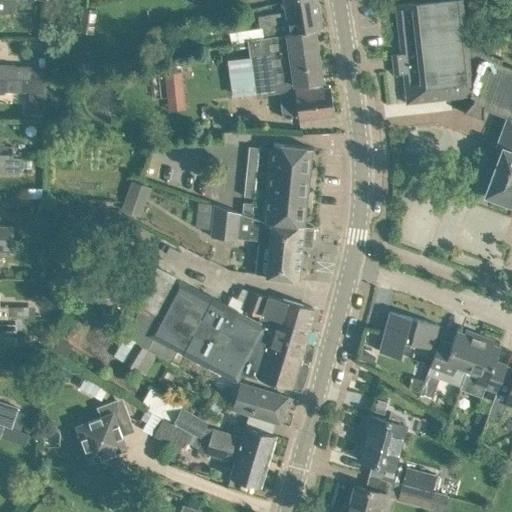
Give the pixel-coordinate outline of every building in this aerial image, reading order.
[(15,0),(0,0),(0,11),(15,12),(15,0)] [(316,0),(282,0),(284,11),(259,15),(260,26),(236,30),(238,41),(286,33),(314,28),(321,27),(316,0)] [(401,53),(392,54),(392,57),(392,58),(393,70),(394,70),(394,74),(403,73),(406,103),(470,96),(472,96),(466,44),(461,0),(411,0),(412,2),(395,4),(401,53)] [(321,80),(314,28),(286,33),(293,84),(307,82),(321,80)] [(293,84),(286,33),(238,41),(239,47),(248,45),(250,56),(230,59),(235,95),(256,91),(256,94),(279,90),(283,117),(298,114),(298,117),(333,113),(330,88),(323,89),(322,85),(308,87),(307,82),(293,84)] [(473,101),(464,112),(464,113),(466,110),(482,116),(482,119),(484,119),(484,107),(507,116),(506,117),(507,117),(498,141),(497,141),(496,144),(502,146),(501,148),(501,149),(497,160),(495,165),(495,166),(486,190),(485,190),(484,193),(488,194),(511,203),(511,66),(500,62),(502,58),(501,57),(500,59),(491,55),(492,54),(491,53),(490,54),(483,52),(482,43),(466,44),(472,96),(470,96),(474,97),(473,101)] [(0,78),(45,79),(44,65),(14,65),(14,64),(0,63),(0,78)] [(149,65),(152,99),(167,98),(168,109),(186,107),(182,70),(166,71),(165,65),(149,65)] [(0,91),(45,92),(45,79),(0,78),(0,91)] [(273,143),(265,221),(304,225),(312,147),(273,143)] [(0,157),(22,158),(24,158),(24,149),(14,149),(13,145),(0,145),(0,157)] [(249,146),(248,154),(258,155),(259,147),(249,146)] [(248,154),(247,162),(257,163),(258,155),(248,154)] [(0,171),(21,172),(22,158),(0,157),(0,171)] [(247,162),(246,171),(256,172),(257,163),(247,162)] [(246,171),(245,179),(255,180),(256,172),(246,171)] [(245,179),(244,187),(254,188),(255,180),(245,179)] [(244,187),(243,196),(254,197),(254,188),(244,187)] [(127,194),(121,208),(141,215),(146,201),(127,194)] [(199,201),(196,227),(211,229),(210,235),(238,238),(237,237),(247,238),(258,239),(269,241),(268,258),(257,257),(255,273),(266,274),(266,276),(278,277),(298,279),(301,245),(311,246),(313,227),(303,226),(304,225),(265,221),(252,215),(242,211),(240,210),(213,201),(213,203),(199,201)] [(243,202),(242,211),(252,215),(253,204),(253,203),(243,202)] [(12,225),(0,225),(0,238),(12,238),(12,225)] [(0,250),(12,251),(12,238),(0,238),(0,250)] [(140,306),(126,334),(135,340),(147,348),(153,336),(177,349),(237,381),(241,372),(271,381),(290,387),(308,328),(277,318),(274,327),(258,322),(259,321),(255,319),(244,313),(234,308),(176,277),(156,267),(137,304),(140,306)] [(91,294),(101,275),(95,271),(85,289),(73,283),(66,294),(80,302),(86,291),(91,294)] [(66,294),(73,283),(56,273),(49,284),(66,294)] [(241,288),(234,308),(244,313),(255,319),(259,321),(258,322),(274,327),(277,318),(308,328),(314,308),(295,302),(283,298),(282,299),(267,294),(267,296),(249,290),(249,291),(241,288)] [(0,305),(0,318),(16,319),(16,318),(29,318),(29,306),(0,305)] [(379,350),(398,355),(400,356),(404,340),(431,348),(438,324),(389,311),(379,350)] [(16,319),(0,318),(0,330),(16,331),(16,319)] [(430,362),(429,366),(442,371),(445,372),(443,377),(461,384),(479,334),(462,328),(460,332),(456,330),(451,343),(449,348),(437,343),(430,362)] [(461,384),(459,388),(482,396),(485,387),(496,391),(498,387),(505,369),(493,364),(495,359),(500,346),(496,345),(497,341),(479,334),(461,384)] [(135,340),(123,361),(136,369),(148,349),(147,348),(135,340)] [(79,386),(101,399),(108,387),(86,374),(79,386)] [(496,391),(487,414),(500,419),(505,402),(511,405),(511,380),(508,391),(498,387),(496,391)] [(232,409),(260,417),(279,423),(287,396),(240,382),(232,409)] [(377,398),(374,410),(384,413),(387,401),(377,398)] [(0,422),(6,425),(11,427),(18,406),(0,399),(0,422)] [(100,415),(75,424),(82,443),(90,462),(127,448),(122,434),(119,427),(131,422),(124,404),(117,407),(114,399),(103,403),(107,412),(100,415)] [(182,407),(173,422),(176,424),(208,442),(268,460),(276,434),(257,429),(246,426),(242,440),(234,438),(236,434),(206,425),(209,421),(182,407)] [(370,414),(358,459),(393,469),(405,424),(370,414)] [(161,416),(152,434),(166,442),(169,437),(176,424),(173,422),(161,416)] [(176,424),(169,437),(182,445),(185,441),(197,448),(197,451),(235,461),(230,477),(241,480),(260,486),(268,460),(208,442),(176,424)] [(403,482),(433,490),(436,474),(407,466),(403,482)] [(445,511),(450,494),(433,490),(403,482),(398,499),(439,510),(438,511),(445,511)] [(381,511),(387,494),(374,490),(355,485),(347,511),(381,511)]
